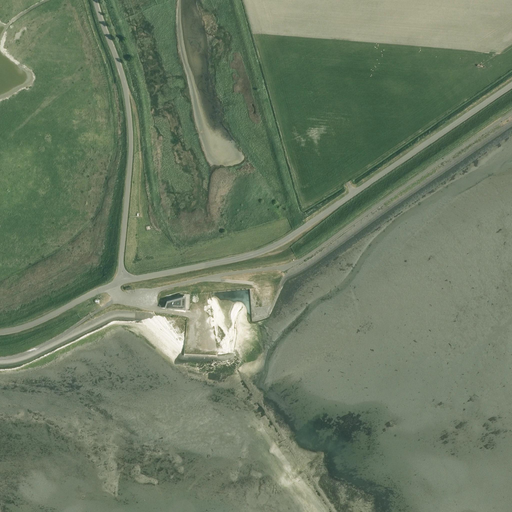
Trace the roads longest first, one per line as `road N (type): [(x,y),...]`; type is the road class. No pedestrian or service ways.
road 1 (unclassified): [(121,281),(281,242),(511,84)]
road 2 (unclassified): [(205,277),(299,263),(511,116)]
road 3 (unclassified): [(121,281),(130,116),(98,0)]
road 4 (track): [(155,228),(125,87)]
road 5 (unclassified): [(112,284),(0,332)]
